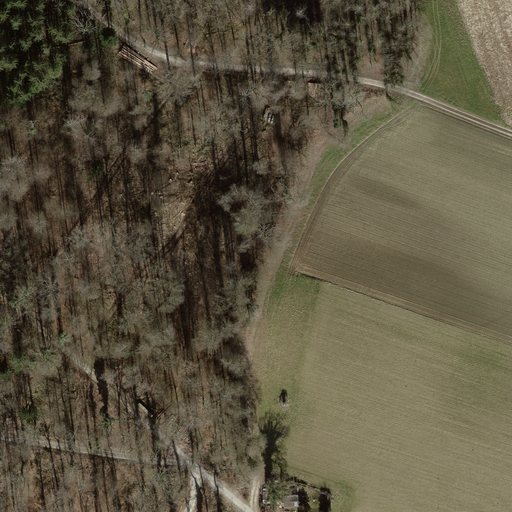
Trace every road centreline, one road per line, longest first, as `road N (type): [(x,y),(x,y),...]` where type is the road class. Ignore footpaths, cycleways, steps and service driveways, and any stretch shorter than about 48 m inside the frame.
road 1 (track): [(427,95),(275,67),(182,61),(80,0)]
road 2 (track): [(0,289),(199,468)]
road 3 (track): [(199,468),(0,436)]
